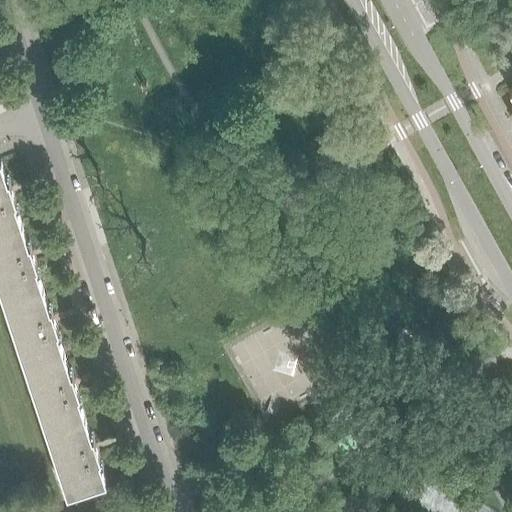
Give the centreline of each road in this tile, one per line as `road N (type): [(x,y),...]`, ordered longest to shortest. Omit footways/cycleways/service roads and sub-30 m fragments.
road 1 (residential): [(171,511),(37,115)]
road 2 (tertiary): [(350,0),(511,286)]
road 3 (tertiary): [(511,208),(391,0)]
